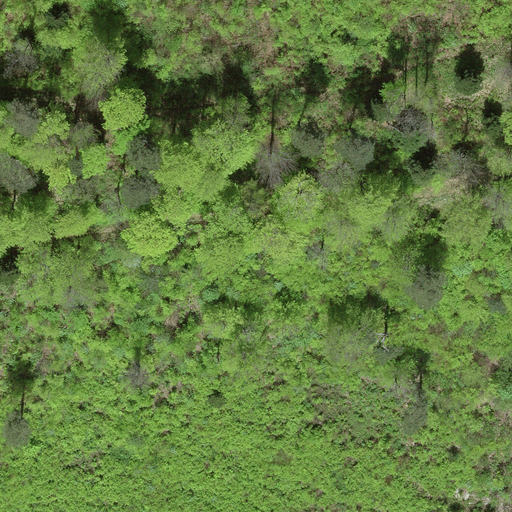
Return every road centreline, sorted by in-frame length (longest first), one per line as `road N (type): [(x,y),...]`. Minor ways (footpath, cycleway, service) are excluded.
road 1 (track): [(0,83),(149,87),(511,54)]
road 2 (track): [(0,237),(493,177)]
